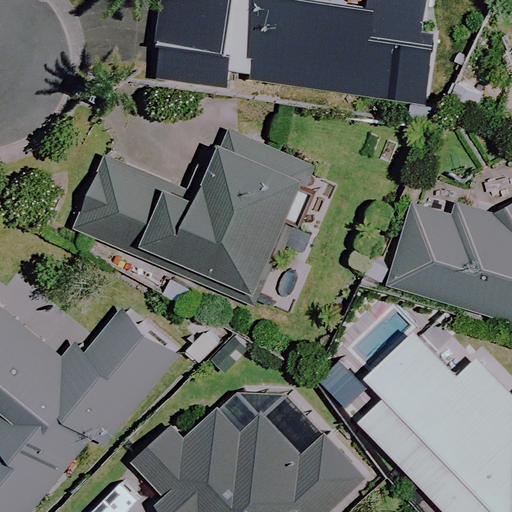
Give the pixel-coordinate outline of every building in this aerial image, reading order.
[(165,0),(154,89),(239,100),(418,122),(433,0),(368,0),(368,5),(331,0),(165,0)] [(192,154),(178,185),(109,156),(80,224),(162,258),(165,250),(262,290),(312,171),(312,170),(225,133),(213,162),(192,154)] [(511,203),(507,222),(412,195),(387,288),(511,322),(511,203)] [(64,357),(0,304),(0,407),(11,417),(0,430),(0,511),(30,511),(56,482),(74,497),(112,451),(106,446),(185,351),(116,294),(64,357)] [(511,511),(511,384),(482,353),(471,364),(450,342),(440,352),(416,327),(403,339),(367,374),(386,394),(359,420),(447,511),(511,511)] [(147,502),(156,511),(329,511),(371,474),(329,428),(299,454),(263,415),(242,434),(205,394),(133,460),(160,489),(147,502)]
